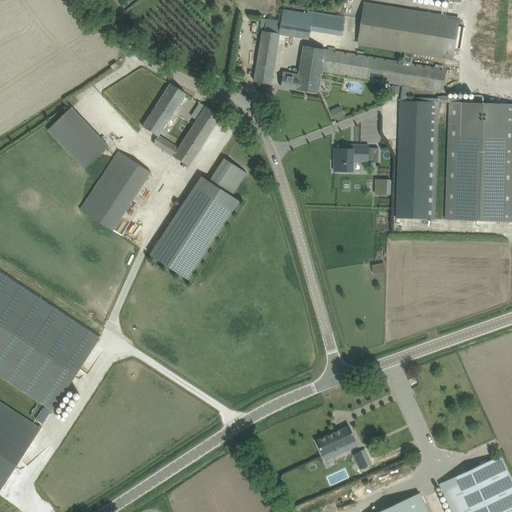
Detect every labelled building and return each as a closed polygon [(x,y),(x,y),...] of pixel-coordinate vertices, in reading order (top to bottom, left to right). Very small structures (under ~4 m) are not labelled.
[(283,77),(281,86),(297,88),(297,90),(318,93),(320,83),(322,72),(325,72),(368,80),(393,84),(402,86),(411,88),(442,93),(446,69),(412,64),(413,54),(453,61),(453,60),(460,19),(460,18),(448,16),(446,16),(363,2),(360,22),(357,40),(357,45),(404,53),(403,63),(372,58),(339,52),(326,50),(304,46),(300,74),(299,79),(283,77)] [(262,31),(254,81),(256,82),(271,84),(272,84),(279,40),(280,36),(280,35),(285,36),(309,40),(310,32),(311,31),(342,36),(344,19),(307,13),(283,9),(281,17),(281,21),(266,19),(264,31),(262,31)] [(110,66),(113,70),(119,67),(116,62),(110,66)] [(171,84),(165,92),(143,126),(158,136),(154,142),(189,166),(216,125),(221,117),(206,107),(179,149),(159,136),(186,94),(171,84)] [(398,206),(397,218),(435,219),(435,207),(438,118),(438,103),(438,102),(449,102),(449,104),(445,220),(511,222),(511,221),(511,104),(493,103),(493,100),(448,99),(409,97),(411,88),(402,86),(400,101),(400,117),(401,117),(400,144),(400,147),(398,206)] [(339,105),(329,110),(334,120),(344,115),(339,105)] [(72,107),(48,130),(84,169),(109,147),(72,107)] [(370,145),(352,145),(342,144),(342,149),(335,148),(334,160),(338,160),(338,169),(334,169),(334,171),(355,172),(355,162),(370,162),(370,145)] [(151,173),(118,151),(79,210),(113,232),(151,173)] [(150,255),(183,276),(188,279),(239,201),(232,196),(247,173),(225,158),(210,181),(202,176),(150,255)] [(385,194),(386,180),(375,180),(375,194),(385,194)] [(0,376),(46,406),(37,420),(43,424),(52,410),(53,411),(100,338),(0,272),(0,376)] [(0,491),(42,427),(0,400),(0,491)] [(323,456),(332,452),(334,456),(358,445),(356,441),(356,440),(349,426),(316,441),(323,456)] [(360,452),(354,455),(360,469),(367,466),(360,452)] [(429,511),(420,492),(377,511),(511,511),(511,480),(501,456),(439,484),(452,511),(429,511)]
